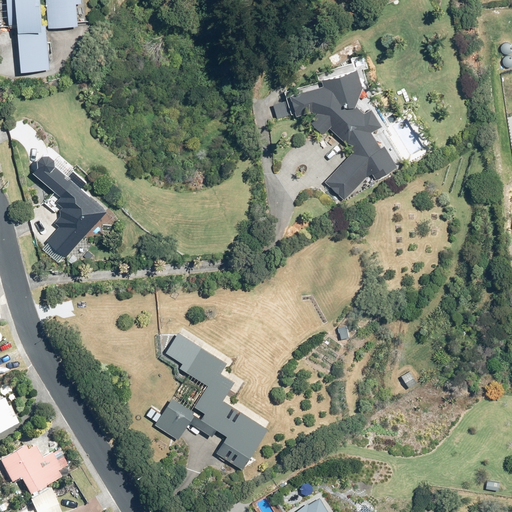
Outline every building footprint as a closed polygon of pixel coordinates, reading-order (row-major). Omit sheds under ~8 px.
[(19,25),(22,71),(49,70),(46,25),(42,25),(40,0),(7,0),(9,26),(19,25)] [(83,0),(47,0),(49,27),(80,25),(78,2),(83,2),(83,0)] [(365,112),(356,104),(362,86),(356,67),(321,79),(323,84),(290,95),(297,116),(312,111),(316,115),(310,121),(324,134),(329,128),(345,143),(351,154),(325,182),(345,200),(372,171),(376,179),(396,166),(385,146),(381,149),(371,131),(381,125),(371,109),(365,112)] [(61,227),(48,240),(67,257),(110,210),(69,174),(61,175),(56,181),(56,189),(63,196),(59,201),(65,207),(62,209),(62,216),(56,222),(61,227)] [(424,187),(412,200),(424,211),(436,198),(424,187)] [(424,214),(415,223),(425,234),(435,224),(424,214)] [(349,321),(338,322),(340,337),(351,335),(349,321)] [(183,367),(211,385),(197,407),(208,413),(205,418),(174,398),(157,425),(180,439),(191,422),(214,437),(219,429),(230,436),(219,453),(245,469),(270,430),(225,401),(236,382),(222,374),(229,363),(181,332),(169,351),(185,363),(183,367)] [(401,377),(409,389),(417,383),(409,372),(401,377)] [(310,380),(297,375),(292,387),(304,392),(310,380)] [(5,398),(0,399),(0,432),(19,423),(11,405),(9,406),(5,398)] [(62,476),(58,470),(61,468),(52,451),(42,456),(35,444),(28,448),(25,444),(0,458),(0,459),(12,482),(21,477),(30,494),(62,476)] [(499,480),(486,479),(486,489),(499,489),(499,480)] [(62,511),(51,487),(30,499),(35,509),(28,511),(62,511)] [(330,511),(322,497),(311,504),(309,503),(294,511),(330,511)]
